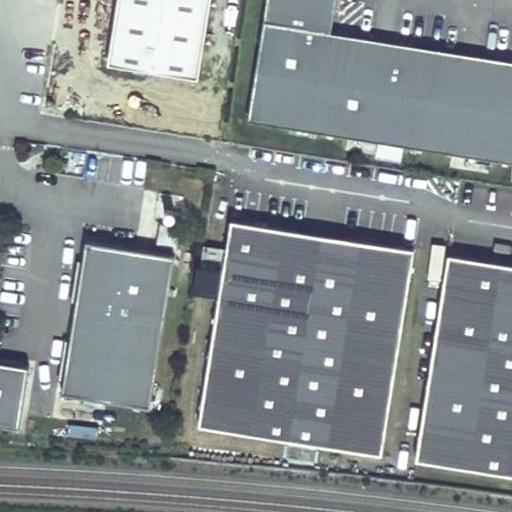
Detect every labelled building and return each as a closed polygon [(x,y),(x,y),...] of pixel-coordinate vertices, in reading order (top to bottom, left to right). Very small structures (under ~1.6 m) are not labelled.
[(199,77),(210,0),(118,0),(108,63),(199,77)] [(266,0),(247,121),(511,163),(511,60),(331,31),(336,0),(266,0)] [(296,229),(231,219),(198,424),(381,453),(414,248),(348,238),(344,263),(292,255),(296,229)] [(292,255),(344,263),(348,238),(296,229),(292,255)] [(511,275),(511,263),(448,253),(415,459),(511,474),(511,289),(510,289),(511,275)] [(0,361),(0,424),(20,428),(30,366),(0,361)]
